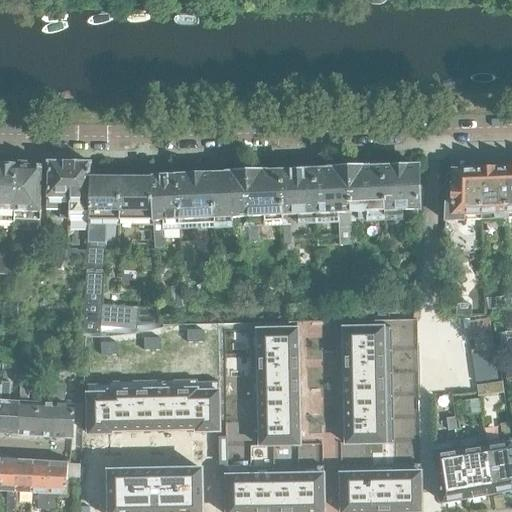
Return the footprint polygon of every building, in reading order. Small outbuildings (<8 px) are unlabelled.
[(39,231),(42,177),(43,169),(34,168),(34,167),(31,164),(20,163),(20,164),(17,167),(14,222),(14,229),(39,231)] [(70,172),(70,163),(49,163),(47,210),(61,210),(60,219),(70,219),(70,216),(70,199),(67,199),(67,184),(71,185),(72,172),(70,172)] [(92,164),(70,163),(70,172),(72,172),(71,185),(67,184),(67,199),(70,199),(70,216),(89,216),(91,178),(92,164)] [(481,220),(479,168),(477,168),(477,167),(474,165),(467,166),(464,167),(464,169),(462,169),(462,170),(454,170),(453,170),(453,171),(453,177),(447,177),(446,204),(446,222),(481,220)] [(504,184),(504,169),(503,169),(497,170),(497,167),(495,168),(495,166),(492,165),(485,165),(482,167),(482,168),(479,168),(481,220),(508,219),(507,195),(508,193),(508,188),(504,184)] [(0,221),(14,222),(17,167),(0,166),(0,221)] [(418,167),(383,168),(385,221),(404,220),(403,211),(420,210),(418,167)] [(385,221),(383,168),(368,168),(349,169),(351,217),(352,217),(355,220),(367,219),(367,222),(385,221)] [(351,217),(349,169),(333,170),(333,171),(314,171),(317,224),(339,223),(340,246),(352,246),(351,222),(351,217)] [(317,224),(314,171),(280,173),(282,216),(300,215),(300,225),(317,224)] [(283,226),(280,173),(268,173),(268,172),(246,173),(248,218),(265,217),(266,227),(283,226)] [(231,175),(213,175),(214,228),(234,227),(234,218),(248,218),(246,173),(231,174),(231,175)] [(214,228),(213,175),(178,177),(180,230),(214,228)] [(180,230),(178,177),(152,178),(154,219),(155,248),(164,248),(163,230),(180,230)] [(91,178),(89,216),(87,255),(106,256),(107,229),(90,229),(90,220),(120,219),(121,178),(91,178)] [(152,178),(121,178),(120,219),(154,219),(152,178)] [(282,220),(283,226),(283,236),(293,236),(292,224),(288,224),(288,222),(284,220),(282,220)] [(251,242),(250,222),(248,222),(245,225),(245,226),(242,226),(242,242),(251,242)] [(252,222),(250,222),(251,242),(259,242),(259,226),(254,226),(254,225),(252,222)] [(39,256),(39,244),(31,244),(30,256),(39,256)] [(56,248),(55,257),(66,258),(67,249),(56,248)] [(106,256),(87,255),(86,277),(106,278),(106,256)] [(143,269),(143,268),(151,268),(151,259),(144,259),(144,255),(121,256),(121,269),(143,269)] [(55,257),(46,256),(44,269),(61,270),(66,258),(55,257)] [(0,272),(20,274),(21,260),(0,258),(0,272)] [(106,278),(86,277),(84,332),(100,335),(100,327),(137,330),(137,327),(141,327),(158,325),(157,311),(106,305),(106,278)] [(184,309),(183,287),(171,287),(172,309),(184,309)] [(192,301),(208,300),(207,288),(192,289),(192,301)] [(511,304),(510,295),(495,298),(496,309),(503,308),(502,305),(511,304)] [(469,304),(457,304),(457,311),(457,316),(472,316),(472,307),(472,306),(471,305),(470,304),(469,304)] [(472,316),(466,317),(469,339),(474,338),(475,348),(471,349),(476,384),(498,381),(488,314),(472,316)] [(251,378),(226,378),(228,440),(229,468),(229,511),(324,511),(324,467),(341,467),(342,511),(422,511),(422,473),(421,465),(418,322),(344,323),(259,324),(260,377),(259,377),(251,378)] [(196,331),(188,331),(188,343),(196,343),(196,331)] [(204,331),(196,331),(196,343),(204,343),(204,331)] [(153,339),(145,339),(145,351),(153,351),(153,339)] [(161,339),(153,339),(153,351),(161,350),(161,339)] [(110,343),(102,343),(102,355),(110,355),(110,343)] [(118,343),(110,343),(110,355),(118,355),(118,343)] [(511,344),(501,346),(502,359),(511,356),(511,344)] [(24,358),(3,357),(3,369),(24,370),(24,358)] [(197,380),(175,381),(176,430),(198,430),(197,380)] [(198,380),(197,380),(198,430),(198,432),(221,432),(220,382),(198,383),(198,380)] [(154,381),(132,382),(133,431),(155,431),(154,381)] [(175,381),(154,381),(155,431),(176,430),(175,381)] [(110,385),(88,385),(89,435),(112,434),(112,432),(111,382),(110,382),(110,385)] [(132,382),(111,382),(112,432),(133,431),(132,382)] [(498,383),(478,386),(478,391),(479,397),(505,393),(503,382),(498,383)] [(2,385),(0,428),(0,433),(18,435),(21,402),(10,401),(11,383),(2,383),(2,385)] [(39,402),(37,437),(55,437),(58,383),(50,383),(49,403),(39,402)] [(66,384),(58,383),(55,437),(73,438),(74,424),(75,404),(65,404),(66,384)] [(21,402),(18,435),(18,436),(37,437),(39,402),(29,402),(29,389),(25,389),(25,387),(21,387),(21,402)] [(83,405),(75,404),(74,424),(82,424),(83,405)] [(456,430),(455,418),(447,419),(448,431),(456,430)] [(511,440),(509,427),(501,429),(503,441),(511,440)] [(484,435),(458,440),(469,496),(494,491),(485,446),(484,435)] [(469,496),(458,440),(433,444),(443,501),(469,496)] [(511,441),(485,446),(494,491),(511,487),(511,441)] [(18,459),(2,458),(0,490),(0,491),(8,492),(6,511),(14,511),(15,503),(18,459)] [(18,459),(15,503),(31,504),(32,494),(34,460),(18,459)] [(34,460),(32,494),(39,494),(37,511),(47,511),(47,510),(50,461),(34,460)] [(69,462),(50,461),(47,510),(56,510),(57,495),(66,496),(67,478),(77,478),(78,463),(69,462)] [(203,511),(203,470),(109,472),(109,511),(203,511)]
